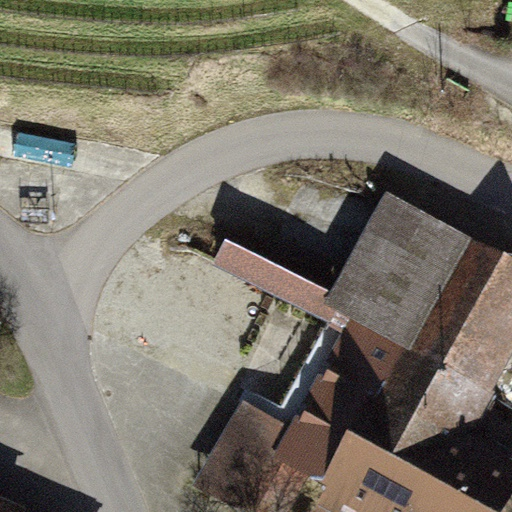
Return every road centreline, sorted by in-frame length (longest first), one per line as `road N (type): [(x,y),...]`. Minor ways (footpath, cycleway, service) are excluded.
road 1 (residential): [(127,511),(93,438),(47,292),(209,155),(339,130),(452,162),(511,194)]
road 2 (track): [(360,0),(511,91)]
